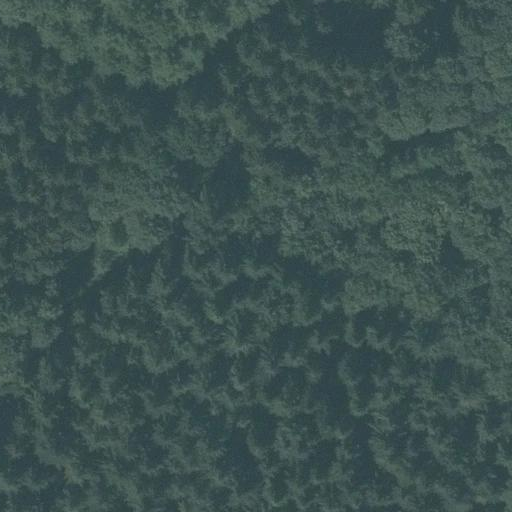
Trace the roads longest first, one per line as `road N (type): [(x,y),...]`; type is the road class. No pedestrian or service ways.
road 1 (track): [(511,295),(17,0)]
road 2 (track): [(250,137),(0,368)]
